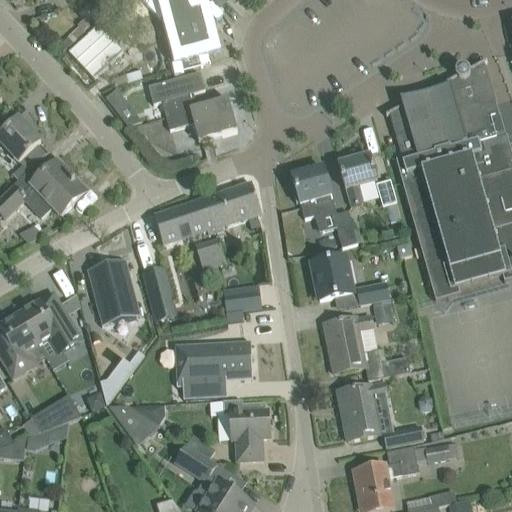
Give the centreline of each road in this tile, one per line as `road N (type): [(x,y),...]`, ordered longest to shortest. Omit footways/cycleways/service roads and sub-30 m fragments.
road 1 (residential): [(310,485),(264,187),(266,154)]
road 2 (residential): [(446,8),(429,45),(266,154)]
road 3 (residential): [(151,204),(136,173),(0,24)]
road 4 (residential): [(151,204),(0,281)]
road 5 (residential): [(285,0),(250,43),(270,116),(266,154)]
road 6 (residential): [(266,154),(151,204)]
